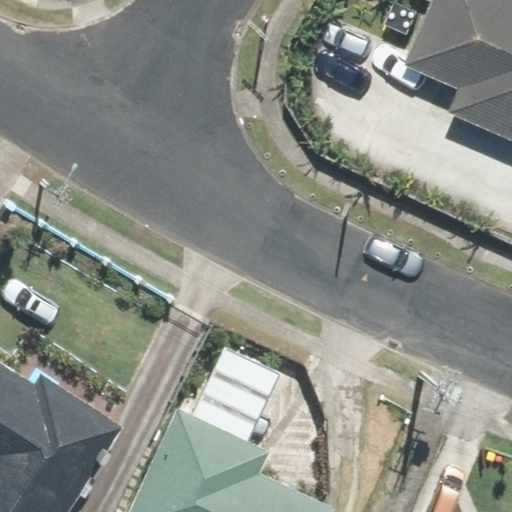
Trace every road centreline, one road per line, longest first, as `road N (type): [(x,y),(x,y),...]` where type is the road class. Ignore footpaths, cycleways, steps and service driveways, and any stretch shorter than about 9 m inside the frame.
road 1 (residential): [(122,160),(409,306),(511,344)]
road 2 (residential): [(122,160),(210,0)]
